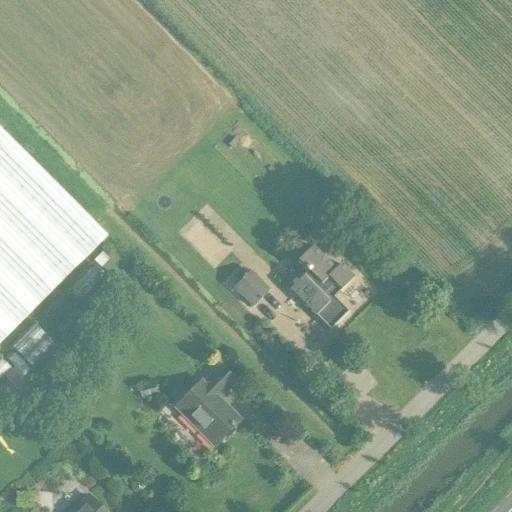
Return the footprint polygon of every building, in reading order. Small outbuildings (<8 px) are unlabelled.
[(0,342),(106,237),(0,130),(0,342)] [(311,247),(297,261),(307,271),(289,290),(330,330),(348,312),(334,298),(354,278),(340,264),(334,270),(311,247)] [(251,273),(234,290),(253,308),(270,292),(251,273)] [(11,350),(30,368),(54,345),(35,326),(11,350)] [(240,420),(238,418),(237,420),(217,401),(235,383),(219,368),(202,385),(200,383),(175,409),(177,411),(178,410),(201,432),(201,431),(214,444),(212,446),(213,448),(240,420)] [(155,397),(152,384),(139,387),(141,400),(155,397)] [(101,511),(87,497),(71,511),(101,511)]
